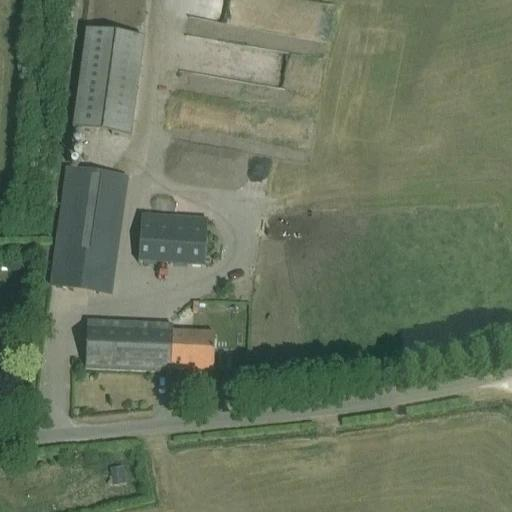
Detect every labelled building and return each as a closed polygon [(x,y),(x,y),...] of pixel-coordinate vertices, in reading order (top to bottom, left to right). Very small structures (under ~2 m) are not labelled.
[(86,32),(79,81),(72,131),(129,139),(143,40),(86,32)] [(207,103),(204,135),(276,140),(279,108),(207,103)] [(67,170),(50,288),(110,296),(126,179),(67,170)] [(206,222),(140,218),(137,265),(203,270),(206,222)] [(86,324),(84,371),(170,374),(170,370),(212,372),(214,336),(175,334),(175,328),(86,324)] [(129,491),(141,486),(136,473),(124,477),(129,491)]
